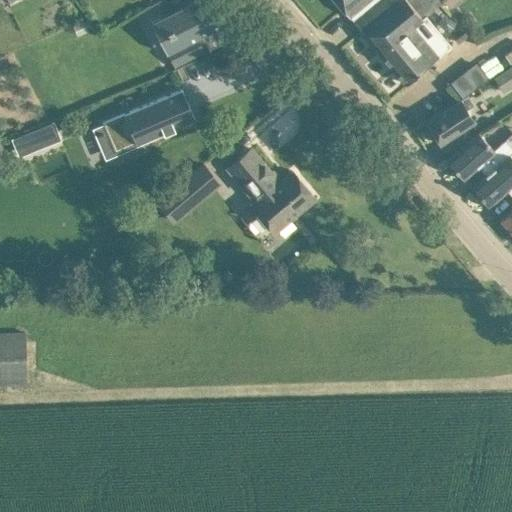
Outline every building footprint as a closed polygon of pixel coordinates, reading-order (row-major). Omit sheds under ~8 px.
[(203,0),(192,0),(151,21),(167,52),(225,23),(203,0)] [(335,0),(362,31),(398,0),(335,0)] [(442,1),(440,0),(398,0),(362,31),(405,83),(451,45),(426,15),(442,1)] [(83,20),(87,30),(92,28),(87,19),(83,20)] [(511,65),(493,77),(503,93),(511,86),(511,65)] [(181,88),(102,122),(103,123),(115,153),(175,129),(174,126),(194,118),(181,88)] [(459,100),(426,121),(440,142),(440,143),(466,126),(472,122),(465,110),(473,105),(467,95),(459,101),(459,100)] [(52,121),(39,127),(46,144),(60,139),(52,121)] [(108,169),(94,138),(84,142),(79,130),(50,143),(55,153),(45,158),(60,190),(108,169)] [(511,145),(506,139),(494,149),(479,131),(447,159),(463,178),(477,166),(485,175),(509,155),(511,151),(511,145)] [(250,203),(273,231),(314,197),(292,170),(279,182),(250,148),(228,167),(255,199),(250,203)] [(471,187),(487,206),(506,190),(511,197),(511,158),(509,155),(485,175),(471,187)] [(511,208),(500,219),(511,232),(511,208)] [(26,329),(0,330),(0,384),(26,383),(26,339),(26,329)]
